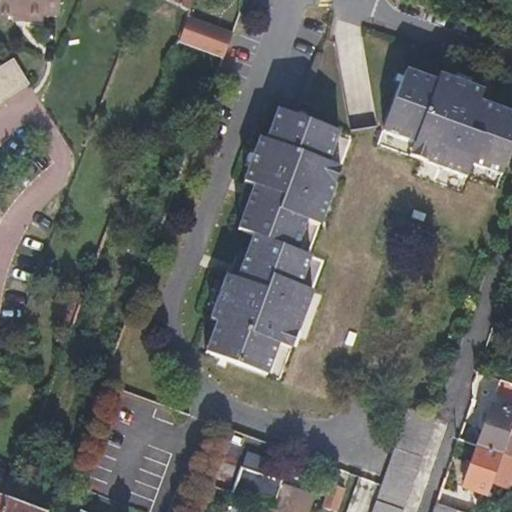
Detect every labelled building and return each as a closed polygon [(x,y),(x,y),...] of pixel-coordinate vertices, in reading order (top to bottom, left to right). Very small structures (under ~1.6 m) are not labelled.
[(0,0),(0,13),(16,14),(30,14),(30,20),(47,20),(47,14),(61,14),(61,0),(0,0)] [(170,0),(190,11),(194,0),(170,0)] [(233,33),(190,11),(179,41),(224,59),(233,33)] [(0,69),(0,103),(14,93),(25,87),(10,63),(0,69)] [(417,82),(419,76),(404,70),(402,77),(417,82)] [(417,82),(402,77),(382,132),(412,143),(425,148),(422,156),(439,162),(438,167),(465,177),(470,164),(484,169),(486,162),(503,168),(511,144),(511,120),(508,119),(510,114),(489,106),(477,102),(480,95),(481,92),(437,75),(435,82),(419,76),(417,82)] [(480,95),(477,102),(489,106),(492,99),(480,95)] [(271,125),(276,127),(281,112),(276,110),(271,125)] [(296,117),(281,112),(276,127),(271,125),(269,124),(263,142),(257,140),(242,183),(246,185),(254,188),(250,200),(241,196),(238,208),(240,217),(245,219),(240,231),(249,235),(255,238),(250,250),(245,248),(236,251),(231,267),(236,269),(232,279),(227,277),(222,275),(205,320),(212,323),(206,339),(211,341),(207,352),(266,373),(275,343),(279,331),(287,333),(293,317),(300,319),(311,291),(297,286),(302,272),(296,270),(301,254),(293,252),(286,250),(292,233),(299,235),(304,221),(316,226),(326,197),(321,195),(327,178),(321,176),(325,164),(337,132),(296,117)] [(422,156),(425,148),(412,143),(408,156),(438,167),(439,162),(422,156)] [(486,162),(484,169),(501,175),(503,168),(486,162)] [(321,195),(326,197),(336,167),(325,164),(321,176),(327,178),(321,195)] [(246,185),(241,196),(250,200),(254,188),(246,185)] [(236,230),(240,231),(245,219),(240,217),(236,230)] [(286,250),(293,252),(299,235),(292,233),(286,250)] [(249,235),(245,248),(250,250),(255,238),(249,235)] [(307,256),(301,254),(296,270),(302,272),(307,256)] [(231,267),(227,277),(232,279),(236,269),(231,267)] [(47,343),(64,349),(75,320),(57,314),(47,343)] [(279,331),(275,343),(290,348),(300,319),(293,317),(287,333),(279,331)] [(202,350),(207,352),(211,341),(206,339),(202,350)] [(494,391),(511,396),(511,385),(498,381),(494,391)] [(511,411),(491,406),(478,446),(511,457),(511,438),(506,437),(509,430),(511,430),(511,411)] [(374,511),(402,511),(435,419),(410,410),(374,511)] [(511,471),(511,457),(478,446),(463,487),(486,495),(491,480),(507,485),(511,471)] [(278,495),(288,497),(298,470),(289,466),(283,483),(278,495)] [(278,495),(283,483),(242,468),(233,493),(274,508),(278,495)] [(281,511),(306,511),(314,495),(294,486),(281,511)] [(323,510),(327,511),(335,511),(343,492),(331,487),(323,510)] [(462,511),(435,502),(432,511),(462,511)] [(34,511),(7,503),(3,511),(34,511)]
